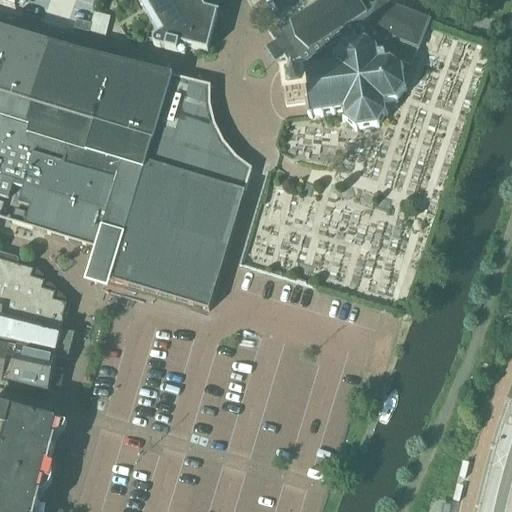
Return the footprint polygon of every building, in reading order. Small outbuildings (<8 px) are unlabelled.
[(0,0),(0,7),(16,13),(20,0),(0,0)] [(143,0),(163,34),(156,38),(155,39),(154,40),(153,41),(153,42),(153,43),(153,44),(153,45),(154,46),(154,47),(155,48),(156,48),(157,49),(184,56),(186,48),(208,54),(218,14),(205,11),(198,0),(143,0)] [(274,44),(270,46),(279,60),(283,58),(289,68),(299,62),(301,65),(367,15),(364,11),(356,0),(327,0),(284,28),(282,25),(268,34),(274,44)] [(419,50),(429,23),(377,2),(375,7),(371,6),(364,11),(367,15),(301,65),(303,68),(301,69),(302,83),(283,85),(286,109),(305,107),(307,121),(312,120),(311,118),(320,117),(320,119),(324,119),(324,116),(331,116),(331,118),(335,118),(335,115),(342,114),(343,122),(342,123),(345,125),(346,124),(354,130),(354,133),(357,134),(358,131),(376,129),(377,131),(379,129),(378,128),(386,117),(387,118),(388,115),(386,114),(384,104),(393,104),(395,105),(397,104),(395,101),(404,92),(406,93),(407,90),(404,89),(401,73),(404,70),(402,69),(401,70),(393,63),(396,60),(412,66),(419,50)] [(91,25),(89,24),(77,21),(74,29),(89,33),(91,25)] [(144,164),(170,78),(72,53),(0,31),(0,200),(34,211),(28,229),(28,230),(99,251),(90,280),(106,285),(107,283),(144,164)] [(209,313),(252,172),(237,160),(224,145),(215,127),(211,108),(210,88),(190,83),(170,78),(144,164),(107,283),(151,296),(209,313)] [(16,206),(11,223),(24,227),(29,210),(16,206)] [(66,307),(55,303),(57,296),(43,292),(46,284),(32,280),(34,273),(0,262),(0,340),(44,353),(63,358),(70,335),(60,332),(63,321),(62,320),(66,307)] [(0,383),(0,384),(7,353),(9,348),(0,346),(0,383)] [(7,353),(0,384),(57,397),(65,361),(9,348),(7,353)] [(0,511),(35,511),(57,430),(47,428),(0,414),(0,511)] [(465,482),(469,466),(462,464),(458,480),(465,482)] [(459,505),(463,490),(457,488),(453,504),(459,505)]
